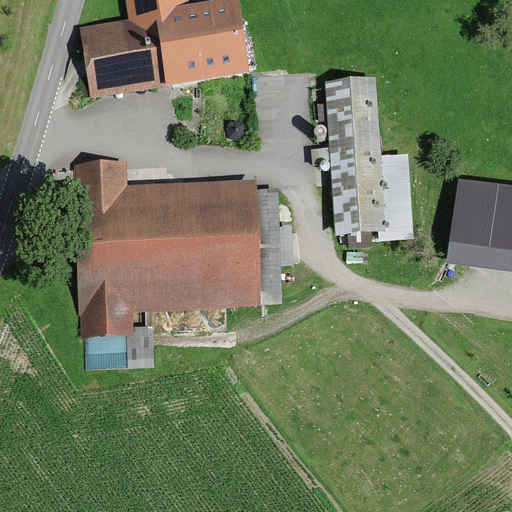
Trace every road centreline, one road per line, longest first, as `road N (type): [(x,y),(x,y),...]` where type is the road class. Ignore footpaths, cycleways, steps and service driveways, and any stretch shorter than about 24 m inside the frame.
road 1 (track): [(511,429),(330,261),(288,174),(252,161),(34,136)]
road 2 (tertiary): [(75,0),(0,242)]
road 3 (track): [(511,317),(369,294)]
